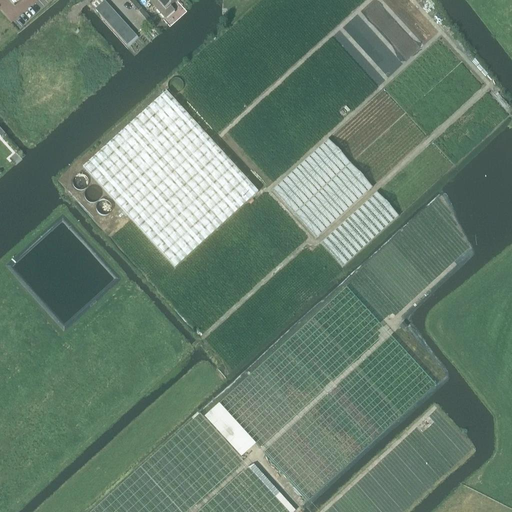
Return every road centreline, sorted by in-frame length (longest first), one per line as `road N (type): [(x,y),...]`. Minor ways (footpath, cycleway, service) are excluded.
road 1 (track): [(490,85),(315,244),(267,190),(440,32)]
road 2 (track): [(370,0),(217,138)]
road 3 (track): [(310,238),(189,349)]
road 4 (track): [(410,0),(495,91)]
